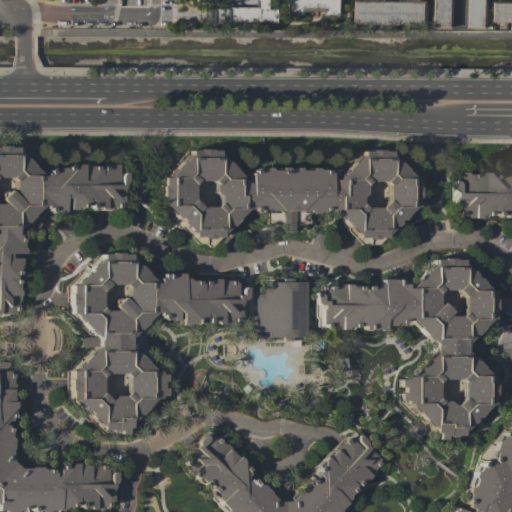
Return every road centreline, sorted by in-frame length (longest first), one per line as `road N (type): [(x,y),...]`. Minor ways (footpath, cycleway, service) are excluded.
road 1 (secondary): [(0,118),(466,119)]
road 2 (secondary): [(511,91),(106,89)]
